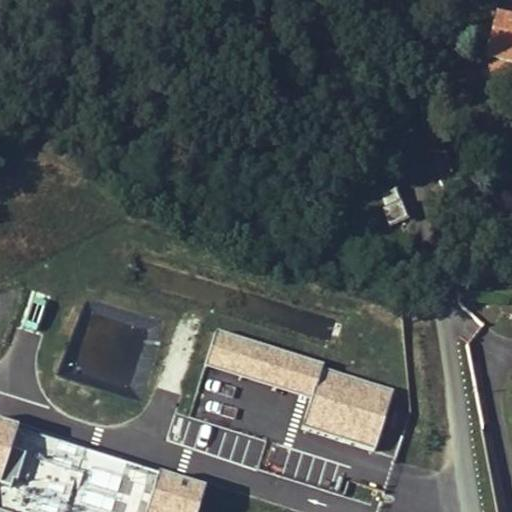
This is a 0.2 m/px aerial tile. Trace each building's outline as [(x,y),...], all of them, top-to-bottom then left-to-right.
[(306,16),(310,4),(297,0),(270,0),(264,19),(300,30),(301,30),(306,16)] [(511,0),(497,0),(493,19),(511,23),(511,0)] [(313,34),(319,19),(306,16),(301,30),(313,34)] [(297,41),(300,30),(264,19),(261,28),(297,41)] [(511,23),(493,19),(481,73),(505,79),(507,68),(511,68),(511,23)] [(425,154),(432,178),(451,173),(444,149),(425,154)] [(405,219),(395,191),(381,197),(386,208),(387,210),(383,206),(378,204),(373,204),(368,204),(363,206),(359,209),(356,213),(354,218),(353,223),(353,228),(355,232),(357,237),(361,240),(365,242),(370,244),(375,244),(380,243),(385,240),(388,237),(391,232),(393,227),(393,224),(405,219)] [(224,403),(302,422),(317,360),(211,334),(202,375),(229,382),(224,403)] [(420,401),(426,433),(440,430),(434,399),(420,401)] [(0,456),(9,426),(0,423),(0,456)] [(112,470),(114,462),(10,432),(0,467),(0,483),(10,487),(20,452),(81,470),(83,462),(112,470)] [(152,472),(140,511),(194,511),(202,486),(152,472)]
